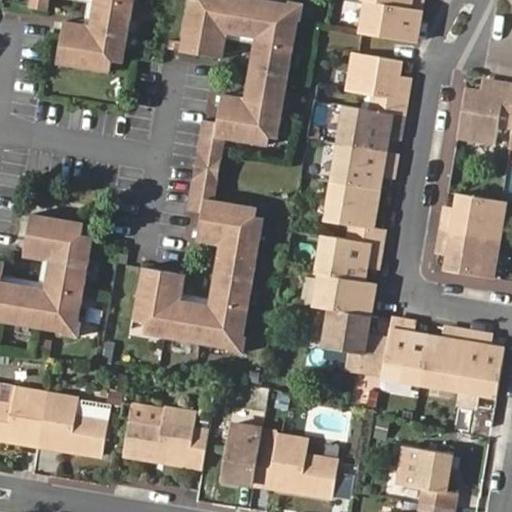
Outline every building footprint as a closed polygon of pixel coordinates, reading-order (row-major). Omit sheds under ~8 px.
[(45,5),(46,0),(93,0),(87,34),(62,29),(56,62),(109,71),(111,61),(115,40),(127,43),(129,34),(131,22),(135,0),(30,0),(30,2),(45,5)] [(79,0),(86,1),(82,23),(64,19),(62,29),(87,34),(93,0),(79,0)] [(283,4),(272,3),(257,0),(226,0),(226,6),(201,2),(192,0),(182,55),(214,61),(219,34),(258,41),(256,49),(246,100),(245,108),(221,104),(218,124),(215,137),(226,140),(267,147),(268,139),(273,113),(283,114),(284,110),(286,97),(292,66),(294,55),(300,23),(303,23),(305,6),(290,3),(290,6),(283,4)] [(426,0),(367,0),(366,7),(372,7),(424,13),(426,0)] [(419,45),(424,13),(372,7),(367,37),(419,45)] [(138,23),(131,22),(129,34),(135,35),(138,23)] [(227,43),(256,49),(258,41),(219,34),(214,61),(224,63),(227,43)] [(124,64),(127,43),(115,40),(111,61),(124,64)] [(300,56),(294,55),(292,66),(299,67),(300,56)] [(400,99),(404,75),(406,62),(359,55),(353,91),(378,95),(376,112),(409,116),(409,115),(411,100),(400,99)] [(411,100),(415,77),(404,75),(400,99),(411,100)] [(506,100),(508,89),(487,86),(485,97),(506,100)] [(501,147),(506,120),(511,121),(511,89),(508,89),(506,100),(485,97),(469,94),(462,141),(501,147)] [(223,96),(221,104),(245,108),(246,100),(223,96)] [(292,98),(286,97),(284,110),(290,111),(292,98)] [(395,136),(396,127),(406,129),(409,116),(376,112),(350,108),(344,147),(392,153),(395,136)] [(278,141),(283,114),(273,113),(268,139),(278,141)] [(213,206),(226,140),(215,137),(218,124),(203,121),(185,215),(200,218),(202,204),(213,206)] [(405,138),(406,129),(396,127),(395,136),(405,138)] [(388,175),(389,167),(401,169),(402,155),(392,153),(344,147),(338,186),(385,192),(388,175)] [(399,177),(401,169),(389,167),(388,175),(399,177)] [(380,226),(385,192),(338,186),(332,222),(358,226),(355,243),(388,247),(389,245),(391,228),(380,226)] [(506,240),(511,203),(505,202),(466,194),(464,208),(462,217),(450,214),(448,230),(506,240)] [(200,218),(195,240),(219,245),(218,253),(208,304),(206,312),(171,304),(169,305),(175,278),(144,273),(134,323),(143,325),(163,330),(161,341),(170,342),(182,344),(209,349),(222,352),(226,353),(226,355),(241,358),(244,342),(242,341),(247,308),(250,296),(255,268),(257,256),(259,248),(248,245),(252,222),(254,213),(213,206),(202,204),(200,218)] [(462,217),(464,208),(451,206),(450,214),(462,217)] [(0,319),(16,323),(28,325),(59,332),(58,337),(75,340),(78,324),(76,324),(76,321),(78,311),(84,277),(86,266),(88,256),(76,253),(79,234),(81,222),(30,213),(23,246),(48,251),(41,288),(0,279),(0,263),(1,261),(0,260),(0,319)] [(263,224),(252,222),(248,245),(259,248),(263,224)] [(500,277),(506,240),(448,230),(445,246),(458,248),(457,255),(454,270),(500,277)] [(92,236),(79,234),(76,253),(88,256),(92,236)] [(373,271),(375,262),(386,264),(388,247),(355,243),(329,239),(322,278),(327,278),(371,284),(373,271)] [(219,245),(195,240),(194,248),(218,253),(219,245)] [(34,278),(0,271),(0,279),(41,288),(48,251),(23,246),(22,255),(38,258),(34,278)] [(457,255),(458,248),(445,246),(444,253),(457,255)] [(263,257),(257,256),(255,268),(262,269),(263,257)] [(384,273),(386,264),(375,262),(373,271),(384,273)] [(92,267),(86,266),(84,277),(90,279),(92,267)] [(182,280),(175,278),(169,305),(171,304),(206,312),(208,304),(179,299),(182,280)] [(377,317),(382,285),(371,284),(327,278),(322,311),(338,313),(377,317)] [(256,297),(250,296),(247,308),(254,309),(256,297)] [(85,312),(78,311),(76,321),(83,322),(85,312)] [(391,380),(397,343),(376,340),(380,318),(377,317),(338,313),(332,353),(356,357),(354,374),(391,380)] [(428,387),(436,339),(423,337),(415,335),(417,324),(400,321),(397,343),(391,380),(391,382),(428,387)] [(27,332),(28,325),(16,323),(15,329),(27,332)] [(423,337),(425,325),(417,324),(415,335),(423,337)] [(141,337),(161,341),(163,330),(143,325),(141,337)] [(456,343),(458,330),(451,328),(448,341),(456,343)] [(466,394),(476,332),(475,332),(458,330),(456,343),(448,341),(436,339),(428,387),(466,394)] [(503,400),(511,351),(497,348),(489,347),(492,335),(476,332),(466,394),(503,400)] [(497,348),(499,336),(492,335),(489,347),(497,348)] [(181,352),(182,344),(170,342),(168,350),(181,352)] [(220,360),(222,352),(209,349),(208,358),(220,360)] [(0,399),(18,403),(22,389),(0,384),(0,399)] [(0,436),(42,445),(52,394),(22,389),(18,403),(0,399),(0,436)] [(87,401),(52,394),(42,445),(108,458),(115,422),(84,416),(87,401)] [(118,407),(87,401),(84,416),(115,422),(118,407)] [(297,415),(299,405),(289,403),(287,414),(297,415)] [(140,405),(138,419),(171,426),(173,411),(140,405)] [(131,456),(210,470),(217,434),(202,431),(205,417),(173,411),(171,426),(138,419),(131,456)] [(264,489),(271,454),(274,436),(243,430),(233,484),(264,489)] [(289,457),(291,444),(292,438),(274,435),(274,436),(271,454),(289,457)] [(289,457),(271,454),(264,489),(344,504),(350,468),(322,463),(324,449),(291,444),(289,457)] [(431,492),(428,508),(451,511),(460,511),(463,497),(452,495),(457,458),(410,451),(405,487),(431,492)]
